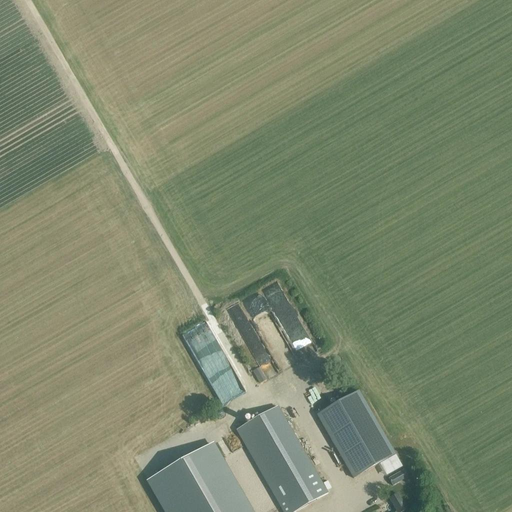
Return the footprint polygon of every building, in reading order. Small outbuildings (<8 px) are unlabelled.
[(209,299),(217,295),(214,291),(207,295),(209,299)] [(236,329),(244,325),(237,313),(240,311),(236,304),(225,310),(236,329)] [(259,356),(264,353),(252,332),(243,337),(264,374),(272,369),(269,365),(266,367),(259,356)] [(353,479),(395,455),(358,392),(317,416),(353,479)] [(278,407),(236,431),(282,511),(295,511),(327,494),(278,407)] [(250,511),(212,445),(148,482),(165,511),(250,511)] [(392,486),(400,482),(396,475),(388,479),(392,486)] [(375,501),(387,497),(383,485),(371,489),(375,501)] [(402,511),(406,510),(397,494),(389,499),(396,511),(395,511),(402,511)]
